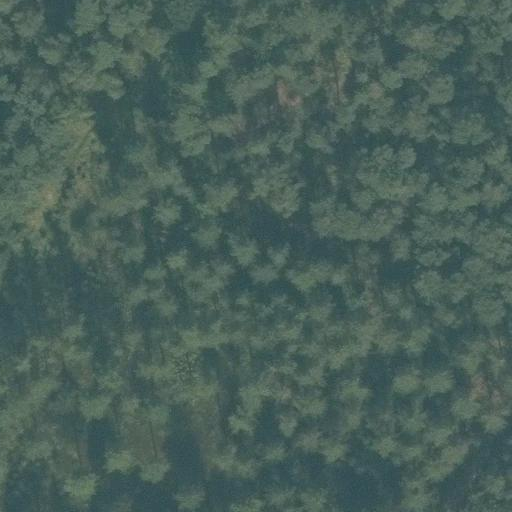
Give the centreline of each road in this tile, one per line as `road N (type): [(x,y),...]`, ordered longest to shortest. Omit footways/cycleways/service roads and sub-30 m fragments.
road 1 (track): [(0,3),(114,116),(511,351)]
road 2 (track): [(199,0),(114,116),(64,165),(0,289)]
